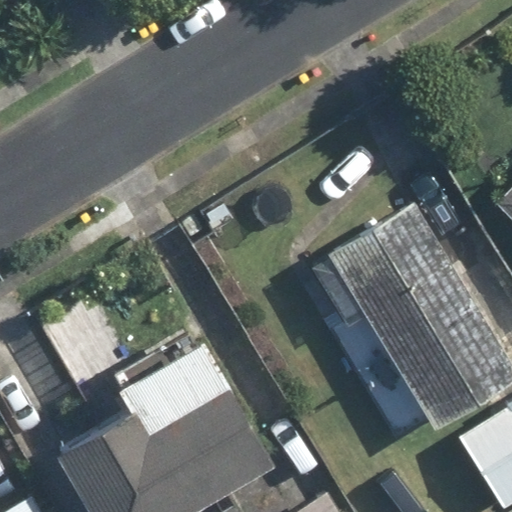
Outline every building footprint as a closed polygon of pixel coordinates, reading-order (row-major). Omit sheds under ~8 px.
[(511,216),(511,179),(494,198),(511,216)] [(314,393),(362,366),(404,437),(511,372),(511,354),(424,205),(308,274),(324,301),(276,327),(314,393)] [(130,408),(60,446),(95,511),(178,511),(273,461),(198,323),(110,371),(130,408)] [(345,511),(331,486),(284,511),(345,511)] [(39,511),(27,490),(0,506),(0,511),(39,511)]
